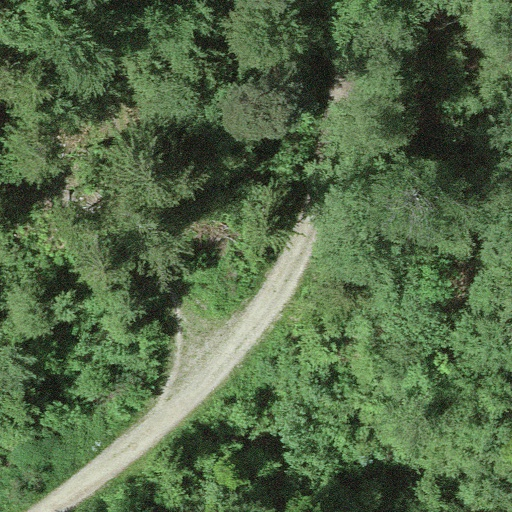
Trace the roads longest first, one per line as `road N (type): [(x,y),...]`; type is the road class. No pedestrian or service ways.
road 1 (track): [(338,0),(334,153),(265,311),(218,363)]
road 2 (track): [(106,0),(122,154),(176,312),(218,363)]
road 3 (track): [(218,363),(159,424),(37,511)]
